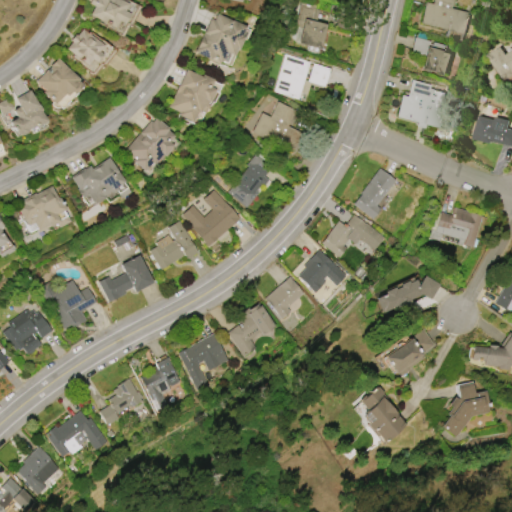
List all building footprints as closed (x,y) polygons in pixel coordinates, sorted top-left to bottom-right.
[(118,0),(126,4),(122,11),(126,13),(120,23),(116,21),(112,28),(88,15),(92,6),(87,4),(89,0),(118,0)] [(325,24),(317,55),(304,52),(306,46),(294,43),(295,40),(293,38),(296,27),(293,26),(299,0),(303,0),(318,4),(317,9),(320,9),(316,22),(325,24)] [(464,33),(420,23),(425,2),(432,3),(432,0),(453,0),(452,8),(469,12),(464,33)] [(210,17),(213,19),(216,12),(245,26),(240,35),(242,36),(241,38),(243,39),(239,49),(237,49),(234,56),(224,51),(218,64),(193,52),(210,17)] [(82,29),(102,45),(97,52),(100,54),(93,63),(90,60),(86,65),(65,49),(71,42),(69,40),(74,34),(76,36),(82,29)] [(445,75),(430,71),(430,72),(420,70),(423,57),(410,53),(414,36),(430,41),(429,44),(433,45),(434,42),(445,45),(444,51),(451,53),(445,75)] [(504,78),(489,55),(501,47),(506,54),(511,49),(511,83),(507,76),(504,78)] [(273,91),(284,54),(329,68),(323,87),(303,80),(297,99),(273,91)] [(57,58),(76,79),(75,80),(80,85),(70,94),(68,92),(64,96),(62,94),(51,105),(39,93),(42,90),(33,81),(45,70),(46,71),(50,67),(49,65),(57,58)] [(186,69),(204,77),(205,75),(214,79),(211,87),(216,89),(210,102),(209,102),(206,107),(204,106),(201,112),(198,111),(193,121),(179,115),(180,112),(168,107),(186,69)] [(395,116),(401,95),(407,96),(411,79),(431,85),(430,88),(444,92),(440,106),(445,107),(439,128),(425,124),(424,128),(416,126),(417,122),(395,116)] [(11,98),(28,90),(35,104),(38,105),(40,109),(39,112),(44,121),(23,131),(22,133),(17,136),(15,135),(14,136),(6,122),(15,118),(11,111),(16,108),(11,98)] [(0,113),(0,101),(7,98),(13,108),(1,115),(0,113)] [(291,152),(251,132),(261,113),(270,117),(277,102),(295,110),(287,126),(301,133),(291,152)] [(511,144),(491,140),(490,142),(472,137),(478,115),(496,119),(494,124),(511,128),(511,144)] [(138,133),(149,120),(151,122),(156,117),(170,129),(169,130),(175,136),(170,142),(174,145),(172,148),(172,149),(166,156),(165,155),(162,159),(160,158),(155,164),(153,162),(146,171),(133,161),(135,159),(125,150),(139,133),(138,133)] [(225,192),(246,166),(244,164),(254,152),(271,167),(263,176),(268,180),(263,186),(260,184),(255,191),(258,193),(245,208),(225,192)] [(70,177),(83,168),(84,169),(89,165),(91,168),(109,157),(126,182),(113,190),(114,192),(110,194),(107,195),(108,197),(95,205),(88,195),(83,198),(76,189),(77,188),(70,177)] [(359,192),(378,168),(394,180),(375,205),(379,209),(371,219),(351,204),(360,193),(359,192)] [(19,199),(33,192),(34,193),(51,184),(58,198),(60,197),(66,209),(64,211),(69,221),(58,227),(56,223),(50,226),(50,225),(38,231),(34,223),(27,226),(24,220),(23,220),(16,207),(22,204),(19,199)] [(180,214),(191,205),(201,217),(210,209),(201,199),(212,189),(237,219),(207,245),(180,214)] [(482,215),(472,248),(470,247),(469,249),(461,247),(461,246),(457,245),(459,239),(440,233),(438,241),(427,238),(429,228),(434,229),(439,211),(450,215),(452,207),(482,215)] [(352,214),(364,223),(365,222),(384,237),(374,251),(357,238),(353,244),(347,238),(341,245),(345,248),(338,257),(320,243),(337,221),(344,225),(352,214)] [(189,239),(188,239),(196,252),(186,258),(184,255),(160,270),(147,251),(155,246),(153,242),(166,234),(170,241),(173,239),(165,228),(177,220),(189,239)] [(0,222),(3,227),(0,229),(0,231),(4,239),(7,238),(13,249),(13,250),(6,255),(5,254),(0,256),(0,222)] [(302,266),(317,250),(344,276),(334,287),(324,276),(321,279),(323,281),(313,292),(296,276),(304,268),(302,266)] [(108,303),(96,281),(106,276),(108,280),(124,272),(119,264),(138,254),(153,282),(135,292),(131,286),(123,291),(124,294),(108,303)] [(493,303),(511,271),(511,310),(510,311),(507,309),(506,311),(493,303)] [(419,294),(409,299),(411,303),(399,309),(398,308),(391,311),(390,309),(382,313),(381,311),(379,312),(373,300),(375,299),(374,298),(383,293),(382,291),(392,286),(393,288),(399,286),(398,284),(406,280),(407,282),(414,279),(417,284),(423,275),(439,285),(429,300),(420,294),(419,294)] [(262,298),(287,276),(301,293),(284,307),(288,311),(279,319),(262,298)] [(94,302),(79,311),(84,320),(64,332),(37,286),(49,280),(53,287),(69,278),(76,291),(85,286),(94,302)] [(272,326),(259,335),(256,331),(245,338),(252,348),(239,356),(223,332),(234,325),(230,319),(236,315),(234,312),(244,305),(247,309),(254,304),(256,306),(258,304),(272,326)] [(7,323),(26,309),(29,313),(33,310),(35,313),(38,311),(51,330),(39,338),(35,332),(32,334),(39,345),(32,349),(32,351),(32,352),(31,353),(29,354),(26,353),(25,354),(21,348),(15,352),(1,332),(10,326),(7,323)] [(381,355),(406,336),(408,338),(420,329),(432,345),(420,354),(422,357),(412,365),(413,366),(397,377),(381,355)] [(511,334),(511,363),(509,362),(506,367),(506,369),(498,369),(498,366),(482,365),(483,363),(469,362),(470,348),(485,350),(485,348),(492,348),(492,350),(498,351),(501,345),(500,343),(508,332),(511,334)] [(193,390),(174,352),(186,346),(211,333),(224,360),(205,369),(200,360),(194,363),(204,385),(193,390)] [(145,367),(166,358),(176,381),(164,386),(166,390),(158,393),(163,406),(151,411),(136,374),(146,370),(145,367)] [(112,390),(117,387),(115,385),(126,379),(140,403),(131,408),(130,406),(116,414),(119,418),(106,425),(98,411),(110,404),(107,399),(115,395),(112,390)] [(454,386),(470,383),(472,393),(483,391),(487,412),(468,416),(455,436),(440,427),(448,415),(446,414),(450,407),(447,405),(452,397),(455,399),(457,398),(454,386)] [(358,402),(359,401),(358,399),(363,394),(364,396),(375,385),(382,392),(381,393),(393,405),(391,406),(397,412),(396,412),(406,424),(384,444),(367,426),(367,424),(360,415),(366,410),(358,402)] [(61,458),(46,437),(47,436),(45,433),(54,426),(56,428),(79,411),(86,420),(90,418),(107,441),(95,450),(87,439),(80,444),(82,447),(71,454),(69,452),(61,458)] [(21,461),(39,446),(58,468),(42,483),(45,487),(37,494),(16,471),(24,464),(21,461)] [(0,511),(0,487),(10,477),(34,501),(24,511),(13,502),(4,511),(6,511),(0,511)]
